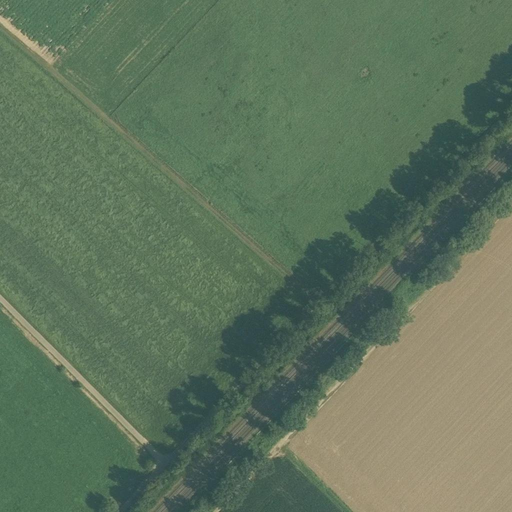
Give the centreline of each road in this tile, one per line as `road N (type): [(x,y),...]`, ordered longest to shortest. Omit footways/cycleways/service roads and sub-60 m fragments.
road 1 (track): [(131,511),(511,107)]
road 2 (track): [(316,308),(0,31)]
road 3 (track): [(511,214),(228,511)]
road 4 (track): [(0,300),(172,471)]
